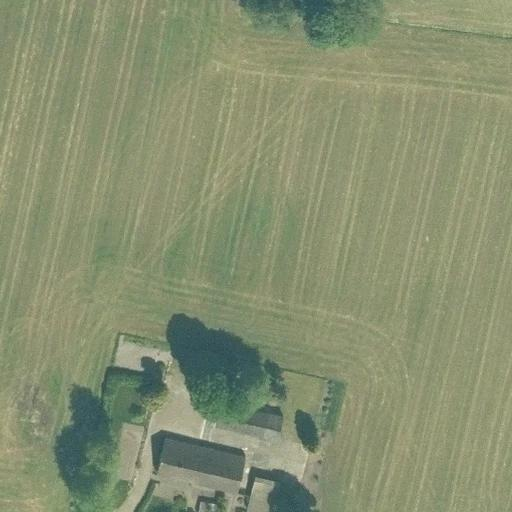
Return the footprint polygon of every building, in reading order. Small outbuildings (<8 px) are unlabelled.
[(108,353),(108,365),(125,365),(125,354),(108,353)] [(217,400),(212,423),(275,438),(281,415),(217,400)] [(164,437),(156,471),(236,490),(244,456),(164,437)] [(253,473),(245,507),(266,511),(269,511),(278,479),(253,473)] [(216,511),(219,502),(200,498),(197,511),(216,511)]
